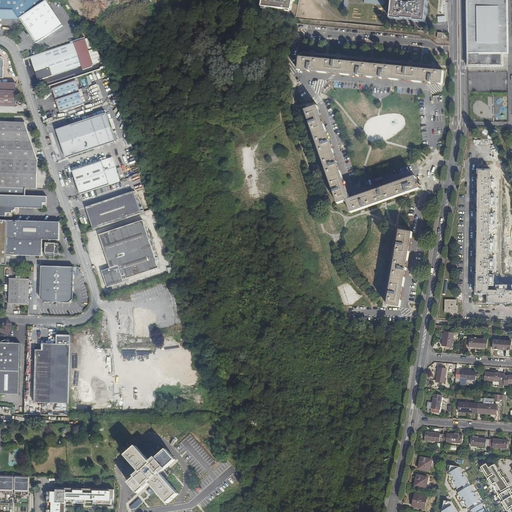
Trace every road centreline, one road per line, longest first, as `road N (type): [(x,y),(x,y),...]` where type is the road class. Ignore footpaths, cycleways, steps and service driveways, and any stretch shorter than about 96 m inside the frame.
road 1 (residential): [(0,320),(79,321),(96,301),(18,60),(0,41)]
road 2 (secondary): [(458,0),(458,123),(419,357)]
